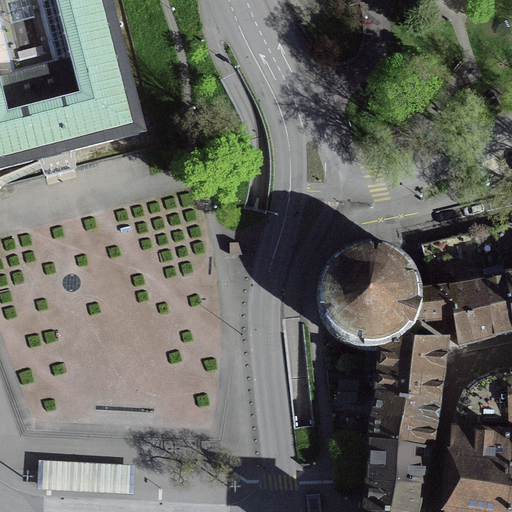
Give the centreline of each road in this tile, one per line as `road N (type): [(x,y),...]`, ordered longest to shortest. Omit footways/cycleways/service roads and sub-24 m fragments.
road 1 (residential): [(283,511),(264,309),(292,156),(241,0)]
road 2 (residential): [(511,215),(409,235),(396,227),(377,184)]
road 3 (residential): [(377,184),(511,132)]
